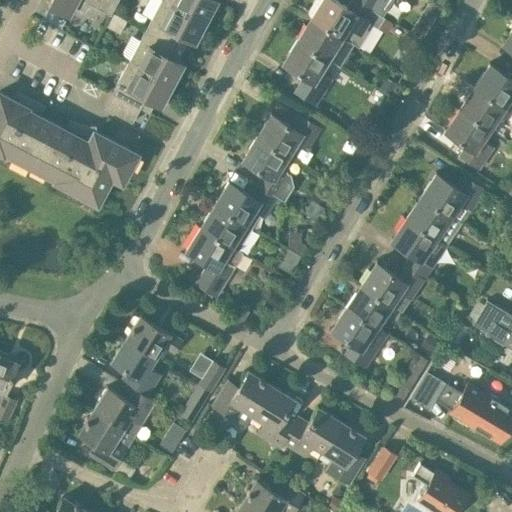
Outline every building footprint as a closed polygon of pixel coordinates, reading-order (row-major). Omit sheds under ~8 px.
[(110,13),(116,0),(49,0),(48,3),(68,14),(73,4),(84,10),(89,2),(110,13)] [(194,40),(205,19),(169,0),(159,0),(145,28),(173,43),(179,32),(194,40)] [(169,0),(205,19),(214,0),(169,0)] [(337,0),(319,0),(309,16),(341,36),(342,36),(351,41),(353,43),(358,45),(372,23),(373,23),(378,26),(384,16),(374,9),(358,0),(349,0),(346,6),(337,0)] [(358,0),(374,9),(379,0),(358,0)] [(431,0),(428,0),(416,20),(427,28),(441,6),(431,0)] [(309,16),(296,38),(327,57),(338,64),(351,41),(342,36),(341,36),(309,16)] [(511,26),(502,42),(511,48),(511,26)] [(171,82),(182,61),(168,53),(173,43),(145,28),(128,60),(171,82)] [(296,38),(281,61),(303,75),(293,90),(314,103),(331,76),(321,70),(320,69),(327,57),(296,38)] [(128,60),(111,91),(140,106),(145,96),(160,104),(171,82),(128,60)] [(511,71),(509,75),(489,61),(473,85),(511,110),(511,71)] [(385,76),(378,87),(389,93),(395,82),(385,76)] [(511,116),(511,110),(473,85),(459,106),(490,127),(498,115),(508,122),(511,116)] [(95,129),(95,124),(91,124),(88,124),(84,124),(81,123),(77,122),(73,120),(73,121),(69,129),(36,112),(39,103),(40,103),(41,102),(35,99),(29,96),(24,93),(21,91),(20,92),(21,93),(17,100),(0,90),(0,150),(3,152),(4,150),(55,177),(54,179),(85,195),(87,190),(99,197),(111,174),(121,180),(130,164),(126,161),(132,149),(95,129)] [(140,106),(111,91),(104,106),(132,121),(139,107),(140,106)] [(479,168),(494,146),(483,138),(490,127),(459,106),(444,129),(464,143),(457,154),(479,168)] [(270,111),(256,134),(288,154),(295,143),(306,150),(321,126),(299,113),(292,125),(270,111)] [(241,158),(273,178),(267,188),(278,195),(284,199),(293,184),(291,173),(280,167),(288,154),(256,134),(241,158)] [(456,184),(436,171),(419,195),(460,223),(484,187),(464,173),(456,184)] [(228,179),(214,201),(245,221),(253,209),(264,216),(277,195),(267,188),(256,181),(250,193),(228,179)] [(447,243),(460,223),(419,195),(405,215),(447,243)] [(311,199),(305,210),(317,217),(323,207),(311,199)] [(214,201),(200,223),(239,247),(252,226),(245,222),(245,221),(214,201)] [(405,215),(390,238),(410,252),(403,263),(425,278),(447,244),(447,243),(405,215)] [(185,248),(207,261),(194,282),(215,295),(232,267),(233,267),(243,251),(238,248),(239,247),(200,223),(185,248)] [(294,237),(288,248),(295,252),(300,254),(306,244),(301,241),(294,237)] [(291,272),(300,255),(288,248),(278,265),(291,272)] [(376,260),(360,283),(391,304),(391,303),(402,310),(410,298),(423,277),(403,263),(396,273),(376,260)] [(346,304),(377,324),(391,304),(360,283),(346,304)] [(453,298),(446,308),(458,316),(464,305),(453,298)] [(472,322),(472,323),(486,331),(493,319),(510,329),(504,340),(511,345),(511,313),(487,298),(486,299),(485,302),(472,322)] [(365,367),(387,332),(377,324),(346,304),(330,327),(350,341),(343,352),(365,367)] [(241,306),(234,318),(242,322),(249,311),(241,306)] [(124,335),(155,355),(162,344),(174,352),(183,338),(170,330),(169,331),(139,312),(124,335)] [(429,334),(423,344),(436,353),(443,342),(429,334)] [(152,387),(152,386),(160,373),(148,365),(155,355),(124,335),(109,359),(125,369),(119,379),(128,384),(129,382),(148,394),(152,387)] [(0,419),(7,422),(17,398),(4,392),(18,360),(0,352),(0,419)] [(211,390),(226,366),(212,358),(197,382),(211,390)] [(228,378),(212,403),(233,416),(240,404),(253,412),(271,383),(248,368),(238,384),(228,378)] [(426,369),(416,386),(435,397),(451,407),(449,409),(470,421),(470,425),(477,429),(480,427),(499,439),(511,417),(511,407),(467,380),(461,390),(445,381),(426,369)] [(129,382),(128,384),(122,394),(106,384),(92,407),(123,426),(130,415),(141,423),(149,410),(155,415),(161,404),(155,401),(156,399),(150,395),(148,394),(129,382)] [(271,383),(253,412),(264,419),(257,431),(280,446),(283,442),(283,441),(296,420),(294,418),(285,413),(294,397),(271,383)] [(296,420),(283,441),(303,453),(311,441),(323,448),(341,419),(318,404),(308,420),(297,413),(294,418),(296,420)] [(134,435),(122,427),(123,426),(92,407),(77,430),(94,441),(87,451),(114,468),(134,435)] [(341,419),(323,448),(334,455),(333,457),(326,468),(349,482),(365,456),(354,449),(364,433),(341,419)] [(369,469),(381,476),(397,450),(385,443),(369,469)] [(435,470),(420,460),(412,473),(427,482),(417,497),(441,511),(453,511),(467,490),(447,478),(449,475),(436,467),(435,470)] [(292,511),(305,492),(279,475),(271,487),(256,477),(241,500),(259,511),(292,511)] [(63,494),(52,511),(44,511),(40,509),(38,511),(84,511),(87,508),(63,494)] [(334,495),(328,505),(337,511),(343,500),(334,495)] [(233,511),(259,511),(241,500),(233,511)]
